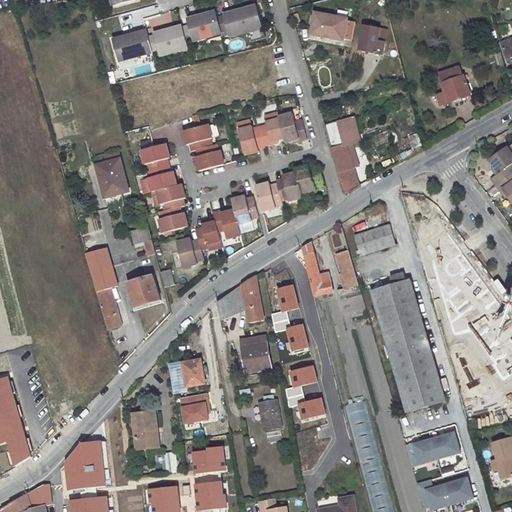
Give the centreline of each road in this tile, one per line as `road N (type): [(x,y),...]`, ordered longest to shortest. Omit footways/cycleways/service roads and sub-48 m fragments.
road 1 (unclassified): [(0,495),(39,472),(214,289),(344,213)]
road 2 (unknown): [(486,511),(391,184)]
road 3 (unknown): [(314,511),(315,482),(340,436),(284,248)]
road 4 (residential): [(323,149),(277,0)]
road 5 (residential): [(323,149),(195,185)]
road 6 (unknown): [(237,417),(214,289)]
road 7 (residential): [(440,153),(511,252)]
